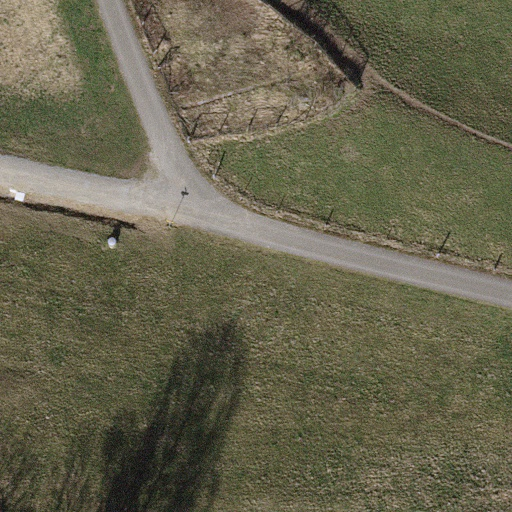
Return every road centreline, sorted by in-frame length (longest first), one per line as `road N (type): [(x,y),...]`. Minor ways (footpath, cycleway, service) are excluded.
road 1 (track): [(193,208),(511,289)]
road 2 (track): [(193,208),(113,0)]
road 3 (track): [(0,165),(193,208)]
